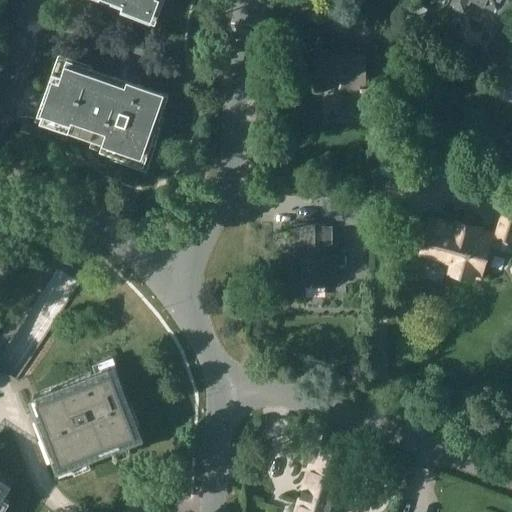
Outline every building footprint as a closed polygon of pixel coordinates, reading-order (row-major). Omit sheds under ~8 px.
[(122,0),(124,1),(122,7),(148,17),(154,0),(122,0)] [(511,0),(449,0),(448,4),(465,13),(470,0),(472,0),(507,17),(511,6),(511,0)] [(511,36),(511,28),(501,23),(484,58),(498,65),(511,36)] [(417,45),(393,35),(384,57),(409,66),(417,45)] [(511,43),(501,64),(511,69),(511,43)] [(352,48),(352,53),(317,53),(317,76),(342,76),(342,115),(365,115),(365,53),(362,53),(362,48),(352,48)] [(55,78),(49,95),(54,96),(47,116),(70,124),(68,130),(92,139),(90,145),(114,153),(140,162),(149,137),(153,138),(158,126),(153,124),(164,93),(138,84),(136,91),(90,75),(92,72),(66,63),(60,79),(55,78)] [(416,128),(420,112),(400,108),(397,124),(416,128)] [(378,171),(376,177),(411,190),(421,159),(386,147),(382,157),(378,171)] [(370,154),(366,167),(378,171),(382,157),(370,154)] [(323,202),(323,223),(294,223),(294,245),(302,245),(302,285),(336,285),(337,228),(364,228),(364,223),(369,223),(369,202),(323,202)] [(427,231),(423,248),(426,249),(424,254),(428,255),(430,257),(441,260),(443,259),(452,262),(450,269),(457,271),(458,273),(464,275),(468,274),(479,277),(488,246),(508,251),(511,252),(511,217),(499,214),(495,230),(479,226),(480,223),(448,214),(446,221),(434,218),(431,232),(427,231)] [(6,216),(4,219),(1,226),(2,226),(0,230),(0,231),(11,236),(13,231),(14,232),(19,221),(6,216)] [(0,511),(47,511),(79,464),(88,461),(114,451),(129,445),(145,439),(129,398),(114,405),(108,391),(118,388),(110,366),(34,395),(20,400),(25,415),(17,427),(13,422),(10,417),(8,409),(8,400),(11,390),(17,379),(0,367),(0,449),(5,454),(0,460),(0,511)] [(310,470),(296,511),(332,511),(342,480),(337,479),(342,463),(336,461),(339,452),(342,441),(323,435),(319,446),(316,459),(319,460),(315,471),(310,470)]
